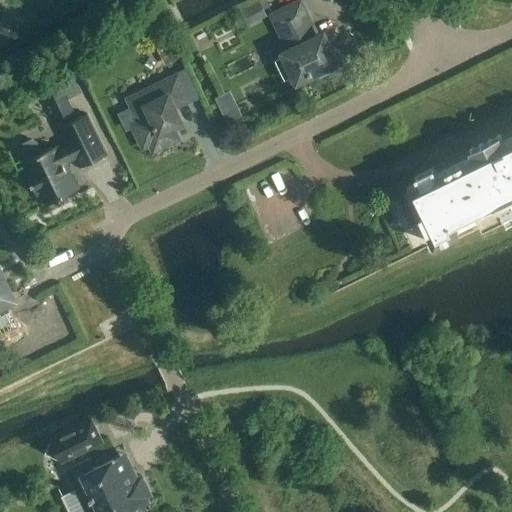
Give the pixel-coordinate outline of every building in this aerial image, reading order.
[(267,16),(259,0),(240,9),(248,25),(267,16)] [(284,54),(297,80),(318,70),(320,74),(342,64),(336,53),(332,55),(322,36),(317,38),(300,2),(272,15),(289,51),(284,54)] [(152,42),(164,66),(179,58),(167,34),(152,42)] [(130,107),(118,113),(126,130),(131,128),(142,150),(148,147),(152,154),(181,140),(176,129),(186,124),(178,108),(191,102),(203,96),(188,67),(177,72),(125,98),(130,107)] [(42,93),(55,119),(73,110),(61,85),(59,86),(55,77),(40,84),(44,92),(42,93)] [(212,128),(229,118),(215,94),(198,103),(212,128)] [(20,149),(25,160),(24,161),(24,162),(25,162),(30,172),(26,174),(36,196),(40,194),(45,204),(44,204),(45,205),(78,189),(77,188),(76,188),(68,172),(71,170),(68,163),(76,159),(80,167),(106,154),(87,114),(61,127),(61,128),(62,128),(69,143),(58,149),(56,145),(42,152),(36,141),(31,139),(22,143),(20,149)] [(500,135),(469,150),(472,157),(407,189),(434,244),(459,232),(454,223),(475,213),(482,227),(501,218),(505,226),(511,222),(511,137),(503,142),(500,135)] [(0,312),(18,304),(0,267),(0,312)] [(104,442),(92,418),(48,437),(50,440),(45,452),(59,458),(61,463),(104,442)] [(87,460),(68,470),(78,491),(87,486),(91,495),(89,496),(91,499),(93,498),(97,507),(88,511),(127,511),(133,509),(131,504),(145,497),(147,502),(148,502),(146,497),(151,494),(142,476),(137,478),(134,471),(128,474),(120,456),(92,469),(87,460)]
